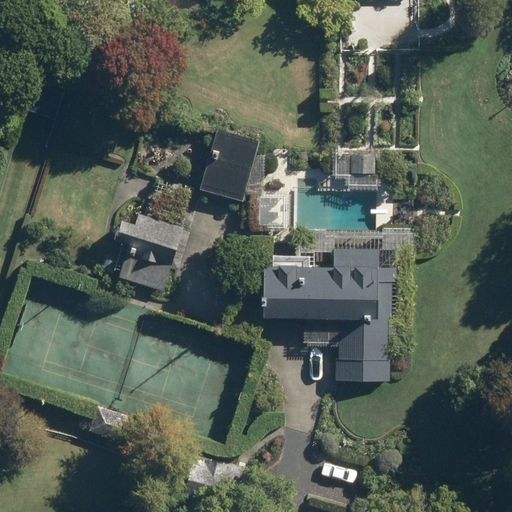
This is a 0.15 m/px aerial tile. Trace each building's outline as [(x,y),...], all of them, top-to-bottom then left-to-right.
[(220,128),(204,188),(247,200),(263,140),(220,128)] [(392,152),(339,150),(338,187),(385,189),(385,178),(391,178),(392,152)] [(82,208),(77,225),(102,233),(107,216),(82,208)] [(133,243),(123,276),(167,290),(176,263),(182,265),(194,231),(186,228),(187,226),(144,212),(140,222),(128,219),(122,240),(133,243)] [(308,345),(339,345),(339,379),(394,380),(395,280),(400,281),(400,247),(338,247),(338,266),(303,266),(303,264),(287,264),(287,266),(271,266),(271,311),(275,311),(275,316),(308,316),(308,345)] [(92,429),(129,441),(137,415),(100,404),(92,429)] [(249,511),(261,466),(201,452),(190,499),(247,511),(249,511)]
